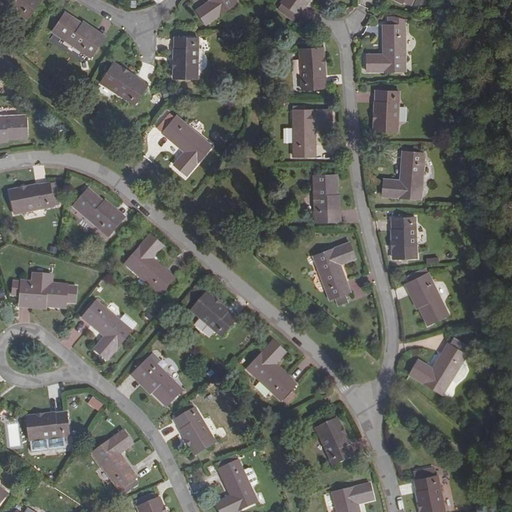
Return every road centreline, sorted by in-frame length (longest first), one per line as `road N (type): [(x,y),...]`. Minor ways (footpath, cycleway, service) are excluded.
road 1 (residential): [(0,165),(74,163),(104,176),(301,341),(363,417)]
road 2 (residential): [(363,417),(387,360),(387,307),(359,206),(342,26)]
road 3 (residential): [(80,373),(128,410),(164,458),(188,511)]
